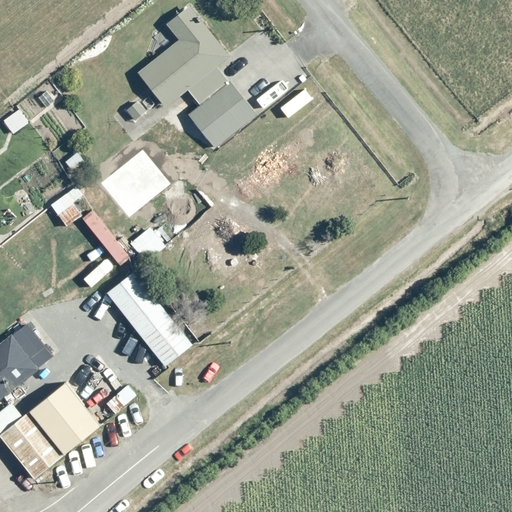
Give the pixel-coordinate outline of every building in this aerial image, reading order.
[(172,126),(185,116),(211,149),(242,124),(254,115),(215,65),(226,57),(185,6),(160,26),(174,43),(135,74),(158,104),(164,111),(162,114),(172,126)] [(26,122),(15,107),(0,119),(0,120),(11,134),(26,122)] [(86,166),(73,152),(62,163),(75,176),(86,166)] [(78,196),(71,187),(48,206),(64,227),(80,215),(70,203),(78,196)] [(201,231),(218,250),(210,257),(224,273),(246,252),(232,237),(215,218),(201,231)] [(165,245),(150,227),(129,242),(144,261),(165,245)] [(190,344),(133,271),(105,292),(162,366),(190,344)] [(0,396),(51,357),(24,322),(0,341),(0,396)] [(124,387),(92,413),(63,379),(20,415),(9,402),(0,409),(0,441),(31,479),(90,430),(132,396),(124,387)]
